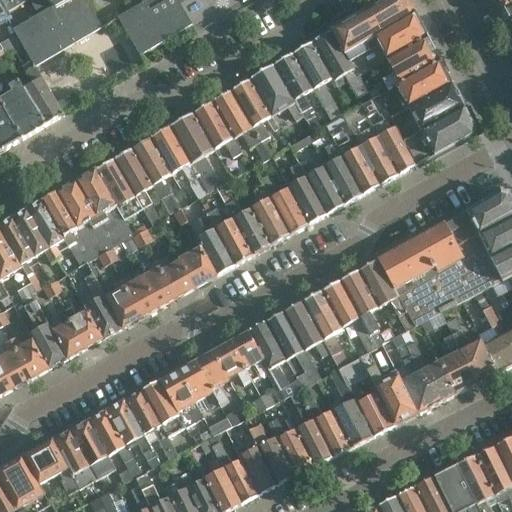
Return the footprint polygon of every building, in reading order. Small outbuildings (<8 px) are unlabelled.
[(0,0),(0,7),(5,15),(30,0),(39,16),(14,31),(17,36),(24,48),(35,68),(35,67),(102,29),(84,0),(140,0),(143,4),(117,19),(140,58),(192,27),(176,0),(0,0)] [(363,46),(416,15),(408,0),(388,0),(350,23),(363,46)] [(511,0),(497,0),(505,14),(511,10),(511,0)] [(358,79),(382,66),(428,39),(416,15),(363,46),(345,57),(357,80),(358,80),(358,79)] [(331,34),(345,57),(363,46),(350,23),(331,34)] [(357,80),(345,57),(331,34),(312,46),(332,81),(337,89),(346,83),(358,103),(368,97),(358,79),(358,80),(357,80)] [(18,52),(24,48),(17,36),(11,40),(18,52)] [(389,93),(441,63),(428,39),(382,66),(390,80),(373,89),(378,98),(388,93),(389,93)] [(15,54),(18,52),(11,40),(4,44),(12,56),(15,54)] [(0,46),(0,51),(5,60),(12,56),(4,44),(0,46)] [(342,119),(323,86),(332,81),(312,46),(293,57),(313,93),(332,125),(342,119)] [(18,52),(15,54),(26,73),(34,68),(35,68),(24,48),(18,52)] [(304,98),(313,93),(293,57),(274,68),(295,105),(301,116),(311,110),(304,98)] [(389,93),(388,93),(378,98),(391,122),(453,87),(441,63),(389,93)] [(62,115),(56,105),(34,68),(26,73),(33,85),(24,91),(45,128),(65,117),(63,115),(62,115)] [(303,119),(301,116),(295,105),(274,68),(250,83),(271,119),(288,109),(296,123),(303,119)] [(0,101),(1,103),(23,141),(45,128),(24,91),(19,83),(9,89),(12,94),(0,101)] [(261,144),(271,138),(263,124),(271,119),(250,83),(231,94),(261,144)] [(404,145),(465,110),(453,87),(391,122),(404,145)] [(212,105),(234,142),(242,137),(250,150),(261,144),(231,94),(212,105)] [(62,115),(63,115),(80,105),(74,95),(56,105),(62,115)] [(399,178),(417,168),(404,145),(391,122),(378,98),(360,109),(368,121),(399,178)] [(0,145),(4,152),(23,142),(23,141),(1,103),(0,103),(0,145)] [(234,160),(242,155),(234,142),(212,105),(193,116),(215,153),(226,146),(234,160)] [(381,188),(399,178),(368,121),(360,109),(343,119),(381,188)] [(404,145),(417,168),(477,135),(465,110),(404,145)] [(191,167),(199,179),(208,196),(222,188),(205,159),(215,153),(193,116),(169,130),(191,167)] [(363,198),(381,188),(343,119),(342,119),(332,125),(325,128),(335,146),(363,198)] [(199,179),(191,167),(169,130),(150,141),(172,178),(183,172),(190,184),(199,179)] [(161,202),(171,195),(164,182),(172,178),(150,141),(132,152),(154,190),(161,202)] [(345,208),(363,198),(335,146),(326,152),(333,164),(324,170),(345,208)] [(142,212),(152,207),(145,194),(154,190),(132,152),(113,163),(142,212)] [(117,211),(128,205),(134,217),(142,212),(113,163),(95,173),(117,211)] [(327,218),(301,171),(299,166),(289,171),(297,185),(288,190),(289,190),(309,227),(327,218)] [(310,166),(301,171),(327,218),(345,208),(324,170),(315,175),(310,166)] [(76,185),(114,249),(133,238),(134,238),(121,217),(117,211),(95,173),(76,185)] [(266,192),(273,188),(267,177),(260,181),(263,187),(266,192)] [(77,246),(70,250),(81,268),(98,258),(106,254),(114,249),(76,185),(56,196),(78,231),(71,235),(77,246)] [(270,200),(266,192),(263,187),(254,193),(261,206),(252,211),(271,248),(290,238),(270,200)] [(290,238),(309,228),(309,227),(289,190),(270,200),(290,238)] [(501,194),(378,263),(414,328),(474,297),(462,276),(470,272),(459,249),(511,221),(511,202),(509,196),(501,194)] [(77,246),(71,235),(78,231),(56,196),(41,205),(65,244),(69,250),(70,250),(77,246)] [(234,221),(254,258),(271,248),(252,211),(241,217),(234,203),(226,207),(234,221)] [(56,249),(65,244),(41,205),(27,213),(57,262),(62,259),(56,249)] [(188,222),(182,211),(174,216),(180,226),(188,222)] [(224,226),(216,212),(207,217),(236,268),(254,258),(234,221),(224,226)] [(51,265),(57,262),(27,213),(13,222),(36,260),(45,255),(51,265)] [(218,278),(235,268),(236,268),(207,217),(198,221),(206,236),(197,241),(201,249),(218,278)] [(511,221),(459,249),(470,272),(511,249),(511,221)] [(0,229),(0,232),(22,269),(36,260),(13,222),(0,229)] [(147,245),(154,240),(149,230),(141,234),(147,245)] [(20,292),(25,301),(37,294),(22,269),(0,232),(0,281),(1,284),(15,276),(24,290),(20,292)] [(139,249),(147,245),(141,234),(134,238),(133,238),(139,249)] [(112,265),(119,260),(114,249),(106,254),(112,265)] [(180,261),(180,262),(196,290),(218,278),(201,249),(180,261)] [(511,249),(470,272),(462,276),(474,297),(508,279),(511,277),(511,249)] [(112,265),(106,254),(98,258),(104,269),(112,265)] [(169,269),(164,260),(156,264),(176,301),(196,290),(180,262),(169,269)] [(398,319),(407,315),(378,263),(359,273),(379,311),(390,305),(398,319)] [(159,311),(176,301),(156,264),(148,269),(151,274),(142,279),(159,311)] [(367,333),(376,328),(370,317),(379,311),(359,273),(340,284),(367,333)] [(141,320),(159,311),(142,279),(132,285),(129,279),(122,284),(141,320)] [(10,298),(1,284),(0,281),(0,298),(2,302),(10,298)] [(58,282),(50,286),(56,297),(64,293),(58,282)] [(88,313),(103,342),(123,331),(106,299),(97,283),(88,287),(96,302),(85,308),(88,313)] [(123,331),(141,320),(122,284),(113,288),(116,293),(106,299),(123,331)] [(343,331),(352,326),(359,338),(367,333),(340,284),(322,293),(343,331)] [(56,297),(50,286),(42,291),(48,301),(56,297)] [(332,358),(341,353),(333,338),(343,332),(343,331),(322,293),(302,304),(330,355),(332,358)] [(511,312),(503,296),(491,302),(494,307),(511,344),(511,312)] [(68,361),(52,333),(36,304),(27,309),(39,331),(30,336),(33,341),(49,371),(68,361)] [(322,359),(330,355),(302,304),(284,315),(305,354),(315,348),(322,359)] [(498,376),(511,368),(511,344),(494,307),(482,313),(495,338),(482,345),(498,376)] [(103,342),(88,313),(78,318),(73,309),(65,314),(85,351),(103,342)] [(4,313),(0,315),(0,324),(2,328),(10,323),(4,313)] [(68,361),(85,351),(65,314),(57,318),(62,327),(52,333),(68,361)] [(305,373),(314,369),(307,357),(305,354),(284,315),(266,325),(287,363),(298,357),(300,360),(298,361),(305,373)] [(287,363),(266,325),(248,334),(264,362),(278,389),(287,384),(280,371),(278,372),(276,369),(287,363)] [(498,376),(482,345),(480,341),(467,348),(460,333),(452,338),(478,386),(498,376)] [(254,368),(264,362),(248,334),(231,344),(252,383),(260,379),(254,368)] [(391,341),(410,378),(400,383),(418,418),(437,408),(411,359),(400,337),(391,341)] [(49,371),(33,341),(23,347),(19,338),(10,343),(31,381),(49,371)] [(456,397),(457,397),(478,386),(452,338),(443,342),(450,357),(438,363),(439,363),(456,397)] [(0,366),(14,391),(31,381),(10,343),(2,347),(7,356),(0,359),(0,366)] [(245,387),(252,383),(231,344),(214,353),(229,381),(238,376),(245,387)] [(229,381),(214,353),(197,363),(220,405),(222,409),(231,404),(222,388),(230,383),(229,381)] [(456,397),(439,363),(427,369),(419,355),(411,359),(437,408),(456,397)] [(366,369),(362,360),(339,372),(348,388),(369,377),(365,370),(366,369)] [(220,405),(197,363),(178,373),(195,406),(205,401),(211,411),(220,405)] [(400,383),(397,378),(383,385),(373,365),(366,369),(365,370),(369,377),(377,393),(396,428),(418,418),(400,383)] [(0,398),(14,391),(0,366),(0,398)] [(203,420),(195,406),(178,373),(160,383),(185,430),(203,420)] [(185,430),(179,419),(160,383),(142,393),(167,439),(185,430)] [(374,440),(356,404),(348,390),(344,392),(342,389),(338,391),(345,405),(332,412),(352,450),(374,440)] [(144,439),(154,433),(159,444),(167,439),(142,393),(124,403),(144,439)] [(377,393),(356,404),(374,440),(396,428),(377,393)] [(261,399),(267,410),(275,406),(269,394),(261,399)] [(267,410),(261,399),(253,403),(259,414),(267,410)] [(352,450),(332,412),(321,417),(314,402),(306,406),(333,460),(352,450)] [(146,442),(144,439),(124,403),(106,413),(126,449),(136,443),(144,458),(152,454),(146,442)] [(296,431),(315,469),(333,460),(306,406),(298,410),(307,426),(296,431)] [(133,461),(126,449),(106,413),(88,423),(108,459),(118,453),(125,466),(133,461)] [(227,417),(228,419),(233,428),(240,424),(234,413),(227,417)] [(213,439),(233,428),(228,419),(208,430),(213,439)] [(115,472),(108,459),(88,423),(70,433),(90,469),(100,463),(107,476),(115,472)] [(285,436),(279,424),(271,428),(276,439),(277,441),(296,478),(315,469),(296,431),(285,436)] [(276,439),(268,443),(266,444),(259,430),(251,435),(255,442),(278,488),(296,478),(277,441),(276,439)] [(97,482),(90,469),(70,433),(53,443),(80,491),(97,482)] [(217,437),(208,442),(214,453),(218,461),(242,507),(259,497),(241,462),(232,466),(217,437)] [(511,440),(495,449),(511,482),(511,440)] [(208,442),(199,446),(205,458),(214,453),(208,442)] [(259,497),(278,488),(255,442),(247,446),(250,453),(239,458),(241,462),(259,497)] [(80,491),(53,443),(23,459),(39,487),(60,477),(63,483),(61,484),(69,497),(80,491)] [(511,504),(511,482),(495,449),(474,459),(494,498),(506,492),(511,505),(511,504)] [(0,478),(18,511),(42,511),(50,508),(39,487),(23,459),(0,471),(0,478)] [(495,500),(494,498),(474,459),(457,468),(479,511),(491,511),(487,503),(495,500)] [(215,475),(204,481),(220,511),(230,511),(242,507),(218,461),(209,465),(215,475)] [(478,511),(457,468),(434,480),(450,511),(478,511)] [(220,511),(204,481),(200,472),(189,477),(188,475),(181,479),(197,511),(220,511)] [(18,511),(0,478),(0,511),(18,511)] [(197,511),(181,479),(172,484),(173,485),(164,490),(168,499),(174,511),(197,511)] [(450,511),(434,480),(414,490),(425,511),(450,511)] [(151,511),(150,508),(142,493),(139,487),(131,491),(141,511),(151,511)] [(154,487),(142,493),(150,508),(151,511),(174,511),(168,499),(161,503),(154,487)] [(425,511),(414,490),(396,499),(403,511),(425,511)] [(109,495),(108,495),(100,500),(105,511),(116,511),(116,510),(117,510),(109,495)] [(403,511),(396,499),(377,509),(378,511),(403,511)] [(105,511),(100,500),(91,504),(94,511),(105,511)]
